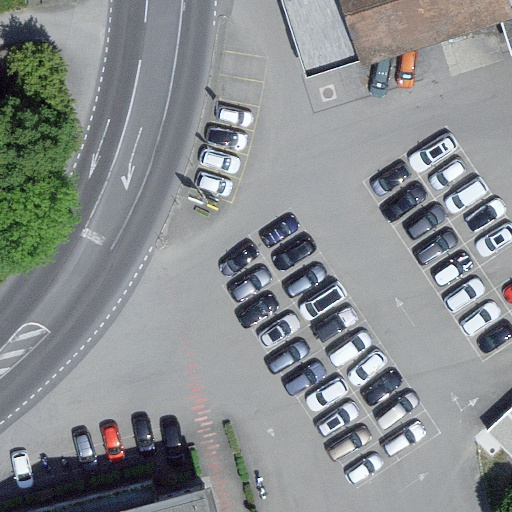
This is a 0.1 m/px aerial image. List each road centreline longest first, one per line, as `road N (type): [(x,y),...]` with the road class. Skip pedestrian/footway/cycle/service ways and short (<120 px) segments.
road 1 (primary): [(165,7),(122,183),(44,318),(0,364)]
road 2 (residential): [(0,38),(165,7)]
